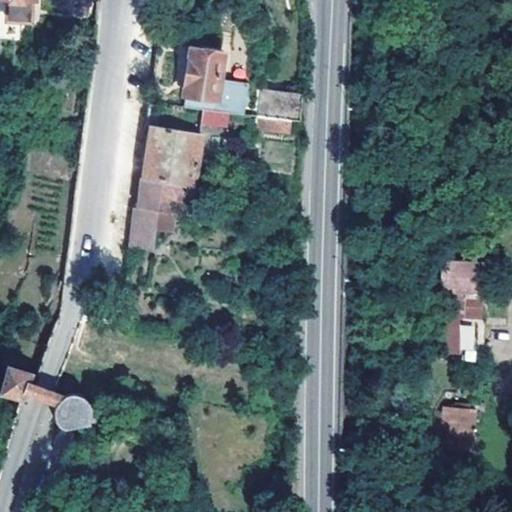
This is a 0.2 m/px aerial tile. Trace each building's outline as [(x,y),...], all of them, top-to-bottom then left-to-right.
[(5,0),(5,19),(28,20),(28,0),(5,0)] [(201,110),(241,115),(243,101),(245,85),(215,82),(219,58),(192,53),(182,107),(201,110)] [(177,66),(152,62),(150,80),(175,83),(177,66)] [(287,119),(299,121),(301,94),(255,89),(253,103),(252,115),(287,119)] [(242,126),(243,114),(241,115),(201,110),(198,136),(240,141),(242,126)] [(286,131),(287,119),(252,115),(252,127),(286,131)] [(143,176),(137,175),(129,244),(151,247),(154,230),(170,231),(177,182),(192,184),(198,136),(149,130),(143,176)] [(478,316),(479,276),(447,275),(447,315),(478,316)] [(30,378),(5,369),(0,383),(0,394),(21,402),(24,394),(38,399),(54,404),(52,414),(53,422),(56,427),(63,434),(66,436),(74,439),(84,438),(90,435),(95,429),(98,422),(98,414),(96,406),(88,397),(81,394),(74,393),(69,393),(66,394),(63,396),(60,398),(41,390),(27,385),(30,378)] [(426,410),(409,408),(408,424),(425,426),(426,410)] [(433,439),(432,446),(469,451),(473,411),(442,408),(437,440),(433,439)]
